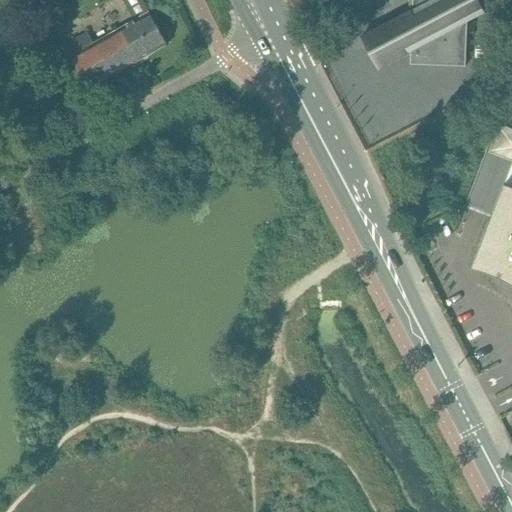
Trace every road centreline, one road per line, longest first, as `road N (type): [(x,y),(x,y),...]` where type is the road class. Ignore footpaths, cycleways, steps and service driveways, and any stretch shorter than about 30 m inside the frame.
road 1 (tertiary): [(511,502),(350,192)]
road 2 (unclassified): [(0,183),(259,42)]
road 3 (tertiary): [(259,42),(310,140),(350,192)]
road 4 (tertiary): [(350,192),(278,32)]
road 5 (unknown): [(508,379),(446,234)]
